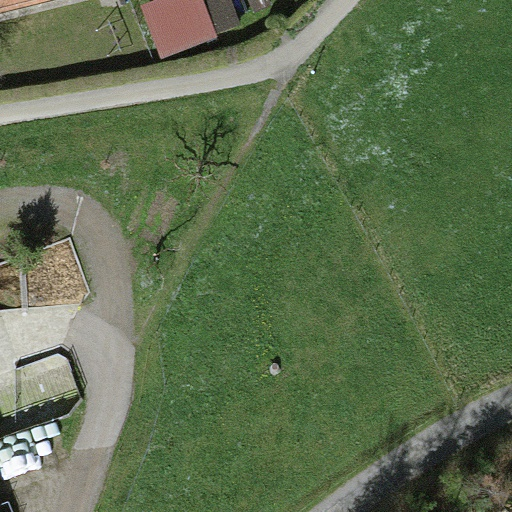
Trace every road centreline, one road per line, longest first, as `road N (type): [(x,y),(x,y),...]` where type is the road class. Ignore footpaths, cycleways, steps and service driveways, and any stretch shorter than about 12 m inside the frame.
road 1 (residential): [(347,0),(308,41),(258,71),(0,118)]
road 2 (unclassified): [(511,407),(449,437),(346,511)]
